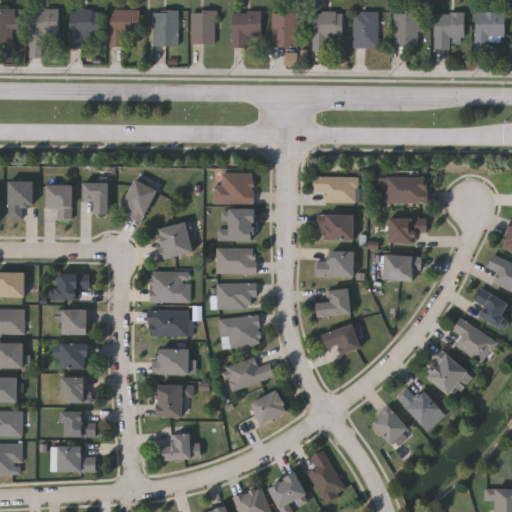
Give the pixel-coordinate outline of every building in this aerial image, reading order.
[(15,40),(0,40),(0,7),(15,7),(15,40)] [(59,8),(59,36),(30,36),(30,8),(59,8)] [(99,8),(99,47),(69,47),(69,8),(99,8)] [(139,8),(139,32),(125,32),(125,45),(110,45),(110,8),(139,8)] [(153,44),(153,9),(177,9),(177,44),(153,44)] [(191,42),(191,9),(216,9),(216,42),(191,42)] [(232,45),(232,9),(262,9),(262,45),(232,45)] [(394,43),(394,9),(424,9),(424,43),(394,43)] [(505,9),(505,35),(486,35),(486,47),(475,47),(475,9),(505,9)] [(298,45),(272,45),(272,10),(298,10),(298,45)] [(326,41),(326,49),(313,49),(313,10),(342,10),(342,41),(326,41)] [(353,10),(380,10),(380,46),(353,46),(353,10)] [(465,11),(465,37),(452,37),(452,46),(435,46),(435,11),(465,11)] [(214,203),(214,185),(223,185),(223,173),(253,173),(253,203),(214,203)] [(314,191),(314,176),(358,176),(358,202),(325,202),(325,191),(314,191)] [(428,203),(388,203),(388,192),(378,192),(378,177),(428,177),(428,203)] [(159,190),(142,223),(128,216),(131,209),(123,205),(137,178),(159,190)] [(35,180),(35,206),(23,206),(23,219),(9,219),(9,180),(35,180)] [(84,201),(84,182),(110,182),(110,214),(95,214),(95,201),(84,201)] [(73,185),(73,220),(58,220),(58,207),(47,207),(47,185),(73,185)] [(229,228),(229,209),(254,209),(254,240),(218,240),(218,228),(229,228)] [(355,214),(355,240),(319,240),(319,214),(355,214)] [(390,218),(427,218),(427,232),(417,232),(417,242),(390,242),(390,218)] [(511,251),(501,247),(511,218),(511,251)] [(195,251),(163,258),(156,228),(188,221),(195,251)] [(217,273),(217,247),(256,247),(256,273),(217,273)] [(355,276),(316,276),(316,259),(329,259),(329,250),(355,250),(355,276)] [(511,289),(494,281),(499,273),(489,268),(496,253),(511,261),(511,289)] [(421,255),(421,280),(385,280),(385,255),(421,255)] [(190,271),(190,302),(151,302),(151,271),(190,271)] [(0,296),(0,272),(26,272),(26,296),(0,296)] [(91,273),(91,288),(80,288),(80,299),(58,299),(58,273),(91,273)] [(217,282),(257,282),(257,308),(217,308),(217,282)] [(332,301),(331,289),(351,288),(353,314),(319,317),(318,302),(332,301)] [(510,304),(503,316),(511,320),(505,333),(478,318),(485,306),(474,300),(481,288),(510,304)] [(25,333),(0,333),(0,307),(25,307),(25,333)] [(90,309),(90,334),(64,334),(64,309),(90,309)] [(149,336),(149,310),(191,310),(191,336),(149,336)] [(220,318),(260,315),(262,345),(222,348),(220,318)] [(483,363),(456,344),(462,335),(453,329),(461,317),(498,341),(483,363)] [(323,333),(355,324),(362,348),(342,354),(340,344),(327,348),(323,333)] [(26,367),(0,367),(0,342),(26,342),(26,367)] [(89,368),(62,368),(62,342),(89,342),(89,368)] [(153,373),(153,356),(161,356),(161,348),(190,348),(190,373),(153,373)] [(427,375),(448,352),(471,373),(451,396),(427,375)] [(225,366),(262,355),(264,363),(271,361),(275,377),(232,390),(225,366)] [(0,376),(19,376),(19,401),(0,401),(0,376)] [(86,392),(91,392),(91,402),(62,402),(62,376),(86,376),(86,392)] [(193,384),(193,394),(184,394),(184,416),(157,416),(157,384),(193,384)] [(446,412),(426,429),(398,396),(408,387),(416,396),(425,388),(446,412)] [(253,400),(280,389),(289,412),(262,423),(253,400)] [(414,432),(395,448),(373,422),(392,406),(414,432)] [(0,436),(0,410),(23,410),(23,436),(0,436)] [(85,410),(85,421),(97,421),(97,436),(63,436),(63,410),(85,410)] [(202,457),(161,461),(159,446),(173,445),(172,434),(191,433),(192,443),(201,442),(202,457)] [(0,443),(22,443),(22,474),(0,474),(0,443)] [(97,456),(97,471),(59,471),(59,446),(84,446),(84,456),(97,456)] [(308,472),(317,467),(311,457),(324,449),(345,486),(324,499),(308,472)] [(309,495),(291,503),(294,511),(281,511),(270,484),(299,472),(309,495)] [(271,511),(239,511),(233,497),(261,486),(271,511)] [(508,489),(508,511),(497,511),(497,500),(486,500),(486,489),(508,489)]
